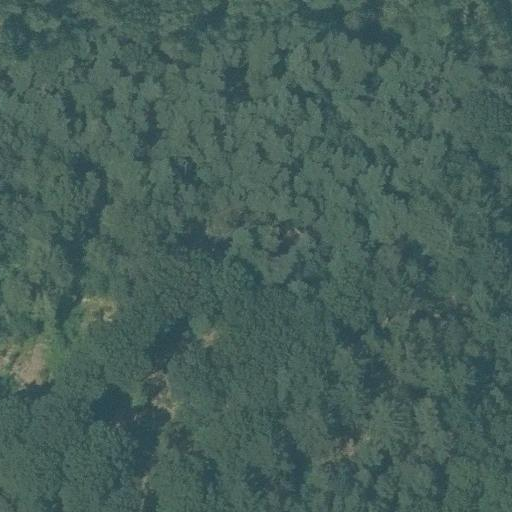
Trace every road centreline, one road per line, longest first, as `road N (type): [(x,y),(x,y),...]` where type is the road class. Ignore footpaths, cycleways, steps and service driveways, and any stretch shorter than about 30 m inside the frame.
road 1 (track): [(119,261),(358,354)]
road 2 (track): [(251,511),(358,354)]
road 3 (track): [(0,215),(119,261)]
